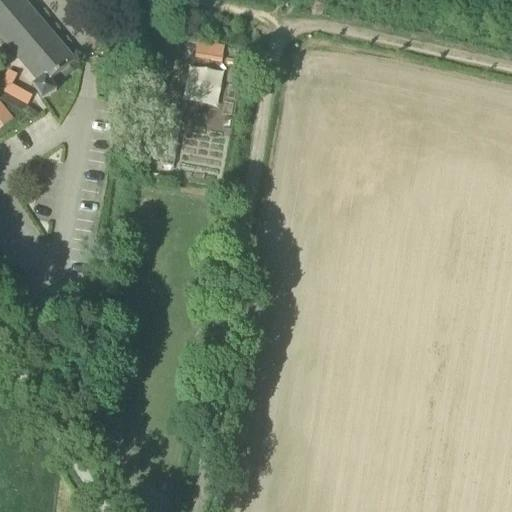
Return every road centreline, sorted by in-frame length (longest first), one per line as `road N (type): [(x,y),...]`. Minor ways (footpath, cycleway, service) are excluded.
road 1 (track): [(199,511),(279,23)]
road 2 (track): [(511,72),(279,23)]
road 3 (track): [(0,343),(106,511)]
